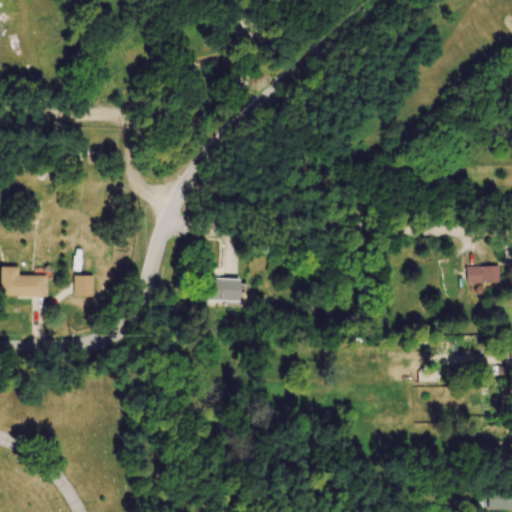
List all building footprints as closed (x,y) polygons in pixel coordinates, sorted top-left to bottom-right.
[(256,39),(248,19),(230,25),(237,46),(256,39)] [(464,266),(465,284),(475,283),(475,292),(483,292),(483,283),(498,283),(498,265),(464,266)] [(0,295),(44,296),(45,275),(16,275),(16,267),(1,267),(0,295)] [(91,296),(92,275),(72,275),(71,296),(91,296)] [(238,279),(204,278),(203,300),(237,301),(238,279)] [(510,448),(485,448),(484,463),(509,463),(510,448)] [(510,510),(510,493),(486,492),(486,509),(510,510)]
